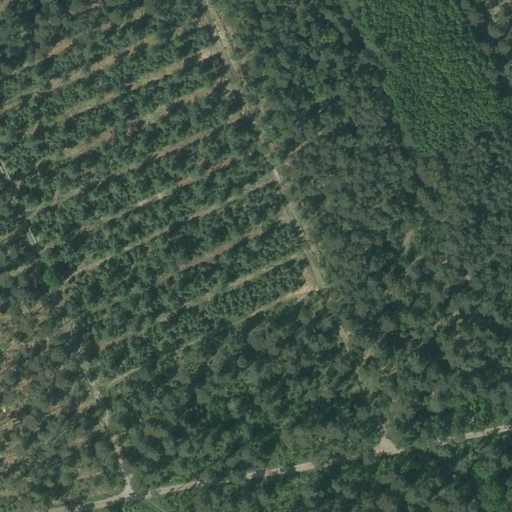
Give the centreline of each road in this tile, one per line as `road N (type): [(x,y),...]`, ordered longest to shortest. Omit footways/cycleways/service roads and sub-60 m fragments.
road 1 (track): [(0,488),(386,390),(511,367)]
road 2 (track): [(511,109),(419,174),(351,0)]
